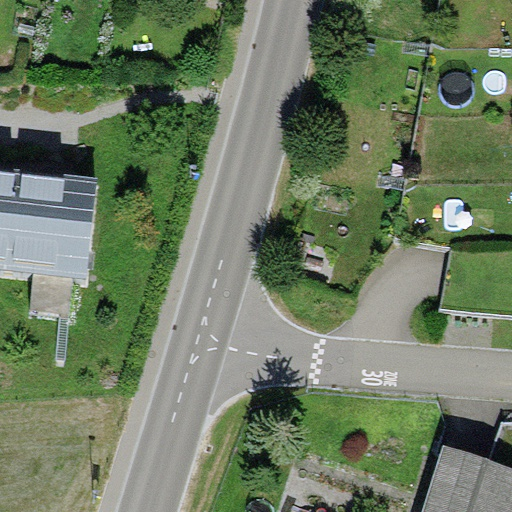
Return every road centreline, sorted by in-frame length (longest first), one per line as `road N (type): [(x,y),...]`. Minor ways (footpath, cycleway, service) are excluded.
road 1 (tertiary): [(289,0),(195,345)]
road 2 (residential): [(195,345),(511,379)]
road 3 (tertiary): [(195,345),(147,511)]
